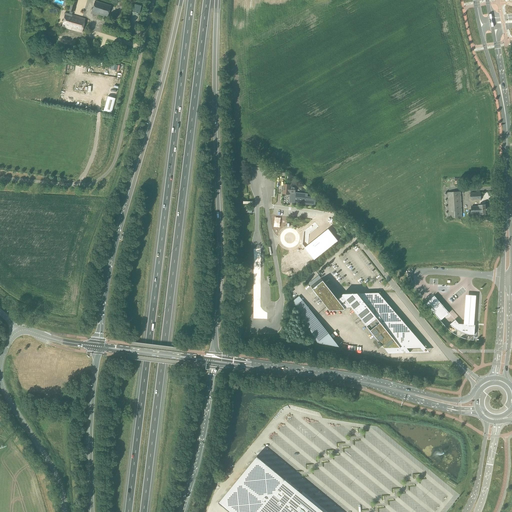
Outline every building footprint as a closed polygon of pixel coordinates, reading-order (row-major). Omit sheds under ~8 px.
[(83,18),(72,15),(72,12),(73,13),(77,0),(71,0),(68,11),(69,12),(69,14),(65,13),(64,17),(62,27),(82,33),(83,29),(85,23),(84,23),(85,19),(83,18)] [(95,1),(91,13),(97,15),(107,18),(111,6),(95,1)] [(42,78),(35,77),(34,84),(36,84),(35,87),(49,88),(50,76),(43,75),(42,78)] [(104,111),(111,113),(115,99),(108,96),(104,111)] [(284,184),(283,194),(286,194),(287,195),(289,195),(289,194),(290,195),(290,199),(293,199),(292,203),(315,205),(316,198),(307,197),(308,194),(295,193),(296,187),(291,186),(291,185),(284,184)] [(447,193),(448,218),(462,218),(461,192),(447,193)] [(470,193),(471,201),(481,200),(481,192),(470,193)] [(479,206),(472,207),(472,211),(472,214),(479,213),(479,214),(487,214),(486,205),(479,205),(479,206)] [(328,228),(305,247),(314,259),(338,240),(328,228)] [(321,278),(311,286),(330,310),(344,310),(345,309),(345,308),(352,307),(384,348),(390,348),(390,353),(389,353),(410,353),(410,352),(406,352),(406,347),(424,347),(424,346),(420,347),(420,342),(416,342),(416,337),(412,337),(412,332),(408,332),(408,327),(404,327),(403,322),(399,322),(399,317),(395,317),(395,312),(391,312),(391,307),(387,307),(387,302),(383,302),(383,297),(378,298),(378,293),(358,293),(344,294),(343,294),(343,295),(343,296),(338,300),(321,278)] [(477,294),(467,293),(465,323),(475,324),(477,294)] [(435,296),(426,303),(441,321),(450,313),(435,296)] [(319,343),(339,346),(299,297),(294,301),(319,343)] [(455,319),(450,324),(454,327),(457,330),(461,332),(465,333),(470,334),(475,334),(475,324),(465,323),(459,323),(455,319)] [(325,511),(257,456),(219,502),(230,511),(325,511)]
